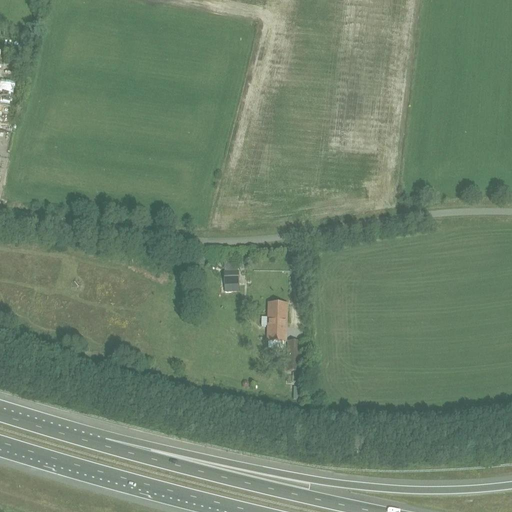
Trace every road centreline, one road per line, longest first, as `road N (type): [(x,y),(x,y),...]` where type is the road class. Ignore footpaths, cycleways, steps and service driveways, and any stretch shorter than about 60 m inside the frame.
road 1 (unclassified): [(511,209),(190,243),(0,215)]
road 2 (motorway): [(511,485),(349,485),(104,446)]
road 3 (motorway): [(376,511),(104,446)]
road 4 (motorway): [(0,442),(238,508)]
